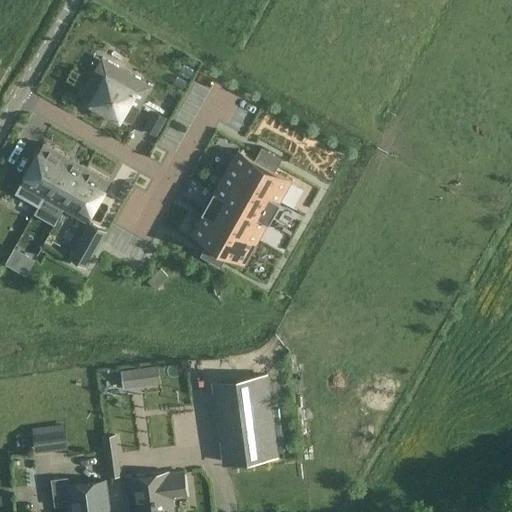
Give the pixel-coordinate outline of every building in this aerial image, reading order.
[(132,124),(153,86),(116,65),(109,77),(97,70),(82,96),(132,124)] [(38,205),(65,156),(44,143),(20,184),(21,184),(16,193),(38,205)] [(274,171),(282,158),(261,147),(254,160),(264,166),(274,171)] [(252,187),(264,166),(254,160),(237,150),(236,151),(237,152),(225,172),(252,187)] [(63,208),(86,167),(65,156),(38,205),(43,197),(63,208)] [(279,201),(290,182),(291,181),(274,171),(264,166),(252,187),(280,202),(279,201)] [(85,221),(108,180),(86,167),(63,208),(85,221)] [(241,207),(252,187),(225,172),(214,191),(213,191),(241,207)] [(268,221),(279,202),(280,203),(280,202),(252,187),(241,207),(268,222),(269,222),(268,221)] [(229,227),(241,207),(213,191),(213,192),(214,192),(203,212),(202,211),(201,211),(229,227)] [(256,242),(267,222),(268,223),(268,222),(241,207),(229,227),(256,242)] [(217,248),(229,227),(201,211),(201,212),(202,213),(191,232),(190,233),(207,242),(217,248)] [(89,223),(69,259),(85,268),(105,232),(89,223)] [(245,262),(256,242),(229,227),(217,248),(228,254),(244,263),(245,262)] [(220,267),(228,254),(217,248),(207,242),(200,255),(220,267)] [(154,292),(169,280),(161,272),(147,284),(154,292)] [(256,317),(256,343),(279,342),(278,316),(256,317)] [(247,322),(221,324),(222,341),(248,339),(247,322)] [(117,337),(117,359),(185,360),(185,338),(117,337)] [(158,365),(142,367),(144,383),(160,381),(158,365)] [(277,456),(266,379),(214,386),(224,463),(277,456)] [(64,423),(49,425),(51,449),(66,447),(64,423)] [(310,473),(310,464),(262,466),(263,475),(310,473)] [(230,482),(246,479),(244,469),(228,472),(230,482)] [(169,472),(127,478),(131,508),(131,511),(173,511),(172,502),(172,497),(186,496),(183,472),(169,474),(169,472)] [(69,476),(50,478),(53,505),(69,503),(70,511),(108,511),(104,480),(70,485),(69,476)] [(244,511),(267,511),(290,511),(290,498),(244,500),(244,511)]
